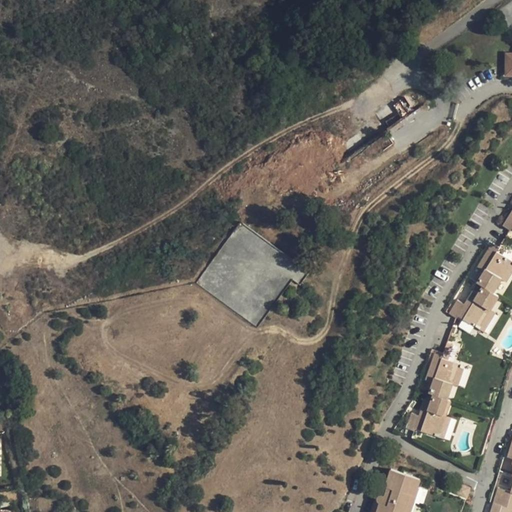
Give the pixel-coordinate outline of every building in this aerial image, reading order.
[(403,99),(393,104),(401,118),(411,112),(403,99)] [(388,136),(380,139),(382,147),(391,144),(388,136)] [(511,209),(503,224),(511,229),(511,227),(511,209)] [(241,223),(196,284),(257,330),(292,281),(300,286),(309,274),(241,223)] [(483,273),(479,283),(483,286),(494,292),(502,278),(511,261),(511,259),(497,251),(500,247),(493,243),(477,269),(483,273)] [(511,272),(511,261),(502,278),(507,281),(511,272)] [(458,300),(450,313),(458,318),(459,316),(479,329),(491,309),(499,296),(494,292),(483,286),(479,294),(474,291),(465,305),(458,300)] [(491,309),(479,329),(484,332),(496,312),(491,309)] [(444,359),(445,354),(437,352),(429,381),(437,383),(434,395),(450,399),(455,384),(461,364),(444,359)] [(467,366),(461,364),(455,384),(461,386),(467,366)] [(412,415),(408,429),(416,432),(417,429),(441,437),(447,416),(452,400),(450,399),(434,395),(431,404),(425,402),(420,417),(412,415)] [(447,416),(441,437),(445,438),(452,417),(447,416)] [(381,502),(377,511),(413,511),(421,487),(419,486),(422,478),(392,469),(385,492),(383,493),(382,493),(380,494),(379,495),(379,497),(379,500),(380,501),(381,502)] [(466,511),(471,499),(459,495),(422,483),(421,487),(413,511),(466,511)] [(462,485),(459,495),(471,499),(474,489),(462,485)] [(15,488),(0,491),(0,508),(12,506),(18,505),(15,488)] [(511,511),(511,491),(500,488),(492,511),(511,511)]
